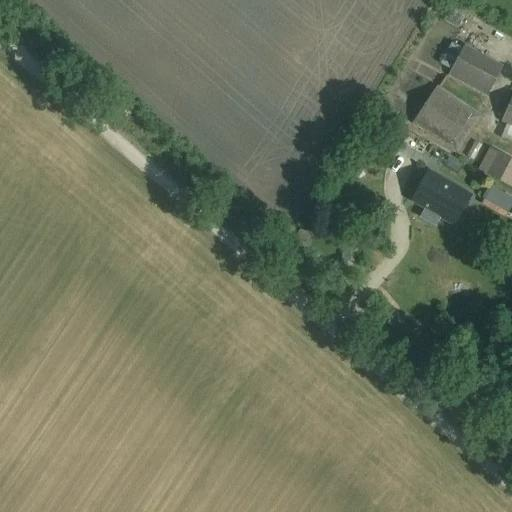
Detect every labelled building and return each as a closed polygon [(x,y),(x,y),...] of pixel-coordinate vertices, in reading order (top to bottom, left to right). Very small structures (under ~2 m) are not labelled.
[(486,96),(502,66),(465,46),(449,76),(486,96)] [(452,143),(470,115),(435,92),(434,92),(416,120),(451,143),(452,143)] [(511,99),(502,122),(511,125),(511,99)] [(511,185),(511,160),(495,152),(485,170),(511,185)] [(454,225),(470,196),(429,172),(412,201),(426,209),(421,217),(435,225),(440,217),(454,225)] [(511,205),(511,201),(504,197),(498,207),(508,212),(511,205)]
